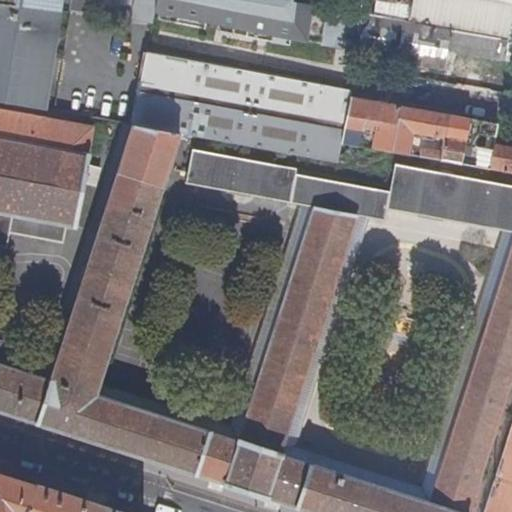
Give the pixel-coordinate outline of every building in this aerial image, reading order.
[(135,15),(153,19),(155,11),(157,0),(0,0),(0,55),(53,65),(63,16),(50,14),(52,0),(76,0),(75,4),(92,7),(107,10),(122,13),(135,15)] [(356,49),(362,14),(294,2),(294,0),(157,0),(155,11),(356,49)] [(373,0),(364,0),(362,14),(411,23),(414,6),(373,0)] [(511,0),(414,0),(414,6),(411,23),(509,40),(511,41),(511,0)] [(90,20),(92,7),(75,4),(73,17),(90,20)] [(120,25),(122,13),(107,10),(105,23),(120,25)] [(362,14),(356,49),(355,54),(443,70),(446,52),(505,62),(509,40),(411,23),(362,14)] [(151,31),(153,19),(135,15),(133,28),(151,31)] [(167,132),(181,134),(340,163),(344,143),(353,98),(354,90),(348,90),(248,72),(180,60),(147,53),(133,126),(167,132)] [(0,101),(45,110),(53,65),(0,55),(0,101)] [(353,98),(344,143),(358,146),(363,119),(367,119),(365,129),(378,132),(375,149),(393,152),(401,107),(353,98)] [(450,116),(401,107),(393,152),(411,155),(415,133),(447,138),(450,116)] [(0,250),(6,251),(9,234),(63,244),(67,225),(83,228),(101,170),(87,166),(94,128),(0,110),(0,250)] [(476,148),(479,133),(498,137),(500,125),(450,116),(447,138),(442,161),(479,168),(482,149),(476,148)] [(242,490),(309,511),(471,511),(511,385),(511,250),(428,504),(282,456),(357,215),(310,206),(240,442),(96,395),(166,180),(181,134),(167,132),(133,126),(51,380),(0,363),(0,348),(2,341),(0,340),(0,412),(80,438),(242,490)] [(491,170),(511,174),(511,149),(496,146),(491,170)] [(296,169),(191,150),(185,183),(290,202),(295,175),(296,169)] [(511,187),(395,165),(390,194),(387,209),(511,233),(511,187)] [(390,194),(295,175),(290,202),(310,206),(357,215),(385,220),(387,209),(390,194)] [(0,511),(82,511),(86,502),(20,481),(0,474),(0,511)] [(116,511),(86,502),(82,511),(116,511)]
